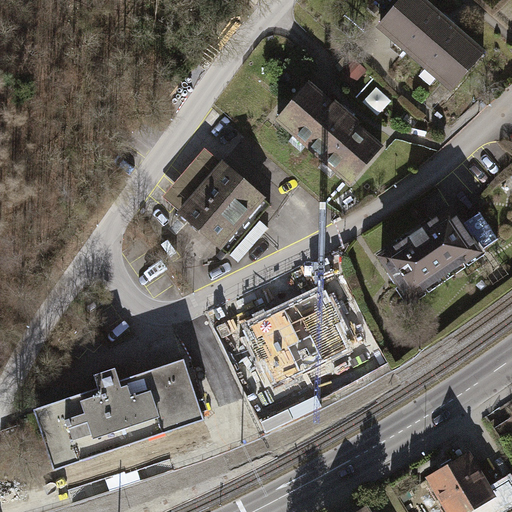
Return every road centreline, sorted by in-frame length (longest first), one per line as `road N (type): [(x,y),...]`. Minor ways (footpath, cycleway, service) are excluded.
road 1 (residential): [(96,253),(130,297),(151,310),(178,311),(339,240),(511,111)]
road 2 (residential): [(287,0),(96,253)]
road 3 (secondary): [(511,359),(260,511)]
road 4 (residential): [(96,253),(33,345),(0,411)]
